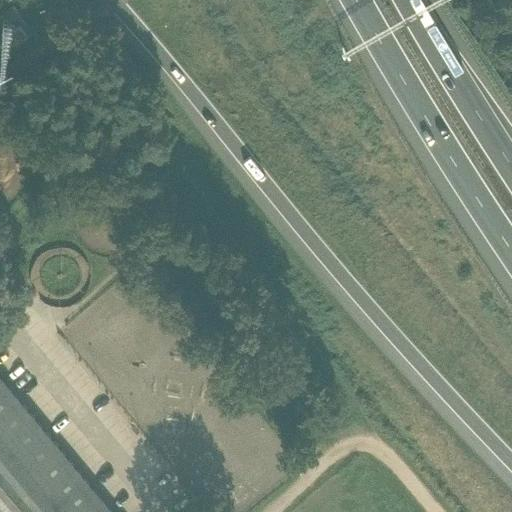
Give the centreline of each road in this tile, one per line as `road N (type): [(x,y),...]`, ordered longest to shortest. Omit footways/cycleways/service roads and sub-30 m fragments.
road 1 (motorway): [(110,0),(511,460)]
road 2 (motorway): [(355,0),(511,253)]
road 3 (motorway): [(511,170),(408,0)]
